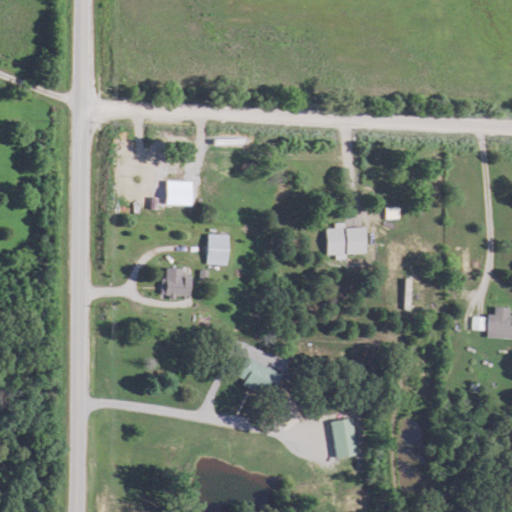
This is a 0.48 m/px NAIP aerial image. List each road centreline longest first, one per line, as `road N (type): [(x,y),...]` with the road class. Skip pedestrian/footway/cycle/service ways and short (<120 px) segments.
road 1 (tertiary): [(73,511),(81,0)]
road 2 (residential): [(511,131),(80,116)]
